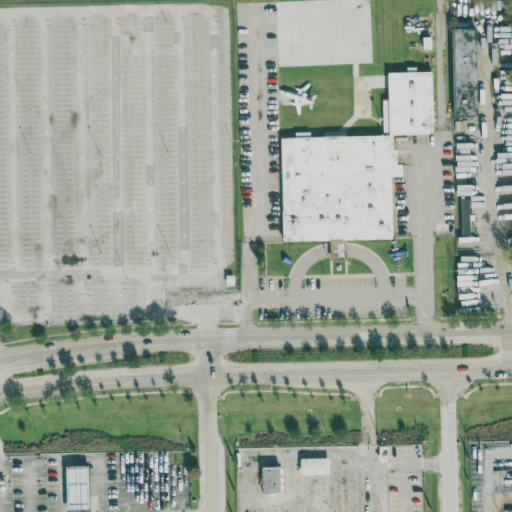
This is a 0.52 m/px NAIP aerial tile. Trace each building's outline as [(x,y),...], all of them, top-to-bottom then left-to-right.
[(451,27),(475,26),(477,115),(454,115),(451,27)] [(390,135),(389,72),(432,70),(434,133),(390,135)] [(390,135),(393,238),(346,239),(330,239),(283,240),(281,137),(390,135)] [(461,198),(462,234),(470,233),(469,198),(461,198)] [(330,239),(330,250),(331,259),(346,258),(346,250),(346,239),(330,239)] [(309,460),(332,459),(332,478),(310,478),(309,460)] [(66,467),(66,511),(68,511),(90,511),(89,466),(66,467)] [(265,469),(287,469),(287,494),(267,494),(265,469)]
